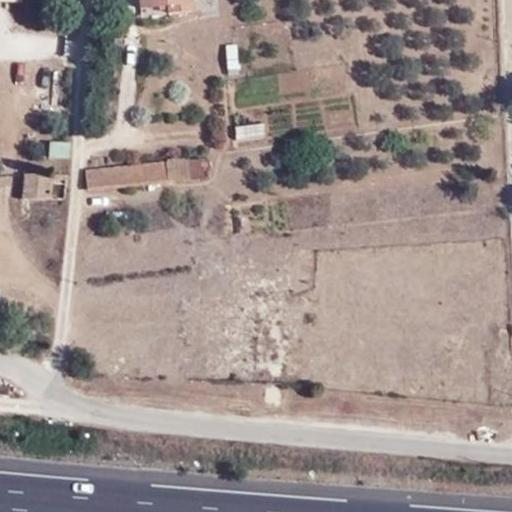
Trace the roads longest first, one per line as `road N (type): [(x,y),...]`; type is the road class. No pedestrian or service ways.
road 1 (unclassified): [(511,455),(84,412),(56,389)]
road 2 (motorway): [(180,511),(0,498)]
